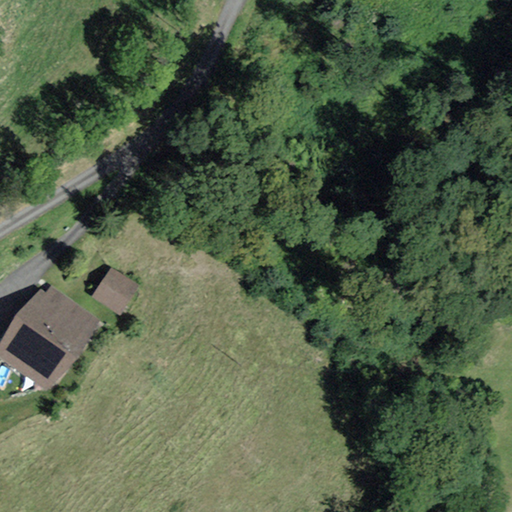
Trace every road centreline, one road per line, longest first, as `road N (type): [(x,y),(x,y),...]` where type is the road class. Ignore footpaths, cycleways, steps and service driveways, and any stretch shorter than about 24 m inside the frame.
road 1 (unclassified): [(128,161),(185,93),(236,0)]
road 2 (residential): [(128,161),(0,238)]
